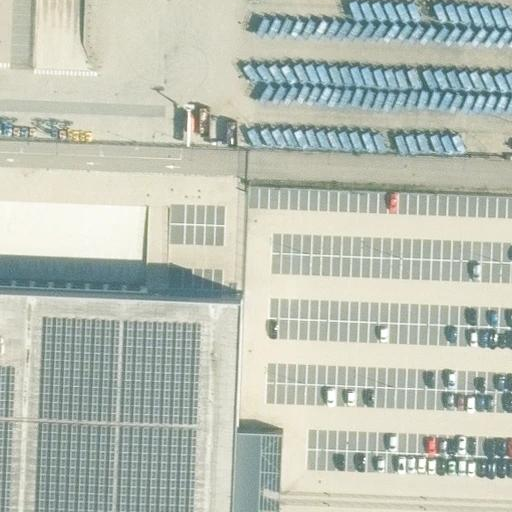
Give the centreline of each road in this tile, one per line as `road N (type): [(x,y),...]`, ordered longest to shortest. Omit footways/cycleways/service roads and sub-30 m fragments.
road 1 (unclassified): [(249,164),(511,174)]
road 2 (unknown): [(0,77),(207,93)]
